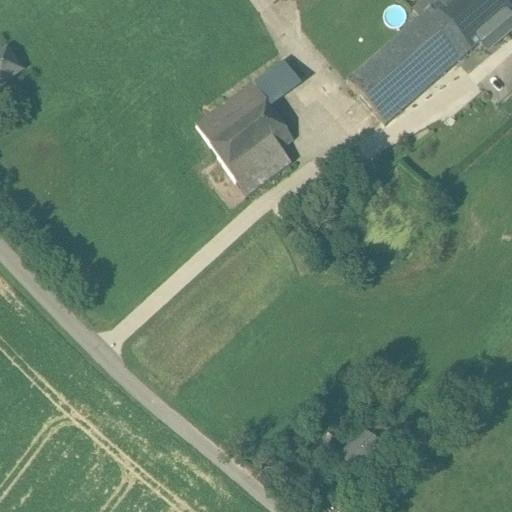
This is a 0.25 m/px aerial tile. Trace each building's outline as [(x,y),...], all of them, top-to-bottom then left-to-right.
[(446,0),(433,11),(471,54),(481,46),(491,38),(496,44),(511,30),(511,15),(498,0),(446,0)] [(421,21),(405,36),(347,85),(385,128),(471,54),(433,11),(421,21)] [(7,51),(0,55),(0,86),(0,87),(22,72),(7,51)] [(284,65),(253,87),(267,105),(267,106),(298,84),(284,65)] [(253,87),(196,129),(246,200),(291,166),(280,152),(293,142),(267,106),(267,105),(253,87)] [(418,420),(399,440),(417,457),(436,438),(418,420)] [(365,434),(340,459),(361,479),(386,454),(365,434)]
